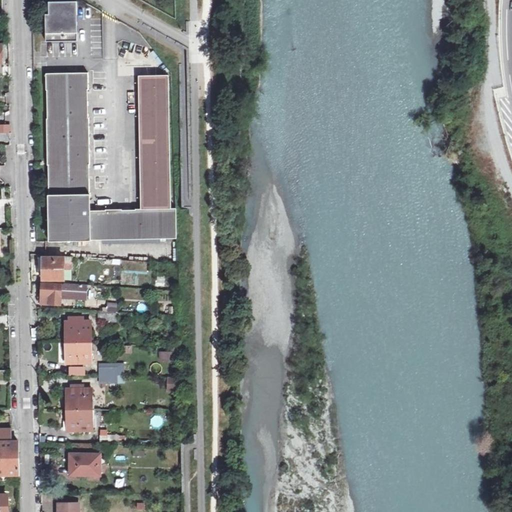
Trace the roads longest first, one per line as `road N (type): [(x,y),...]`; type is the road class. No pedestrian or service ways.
road 1 (residential): [(28,511),(16,0)]
road 2 (track): [(511,196),(488,85),(490,0)]
